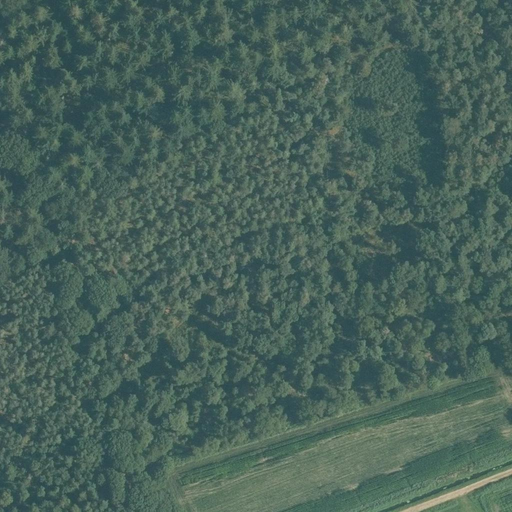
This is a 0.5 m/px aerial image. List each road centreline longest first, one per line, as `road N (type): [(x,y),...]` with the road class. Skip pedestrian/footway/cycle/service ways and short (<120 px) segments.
road 1 (track): [(210,0),(325,217),(383,391)]
road 2 (track): [(0,153),(53,244),(154,511)]
